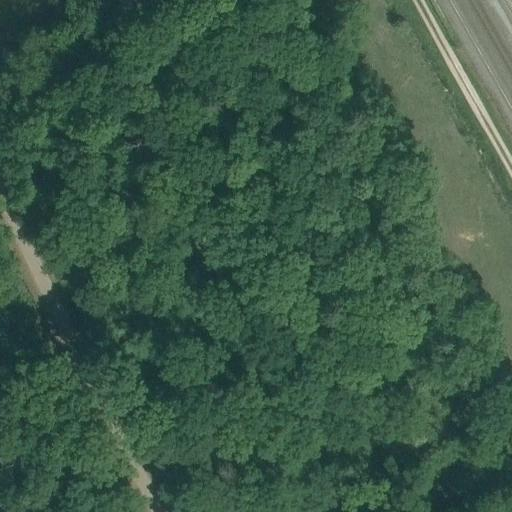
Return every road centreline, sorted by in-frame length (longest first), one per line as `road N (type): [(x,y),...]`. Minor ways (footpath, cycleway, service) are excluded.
road 1 (track): [(157,511),(0,194)]
road 2 (unclassified): [(0,119),(137,0)]
